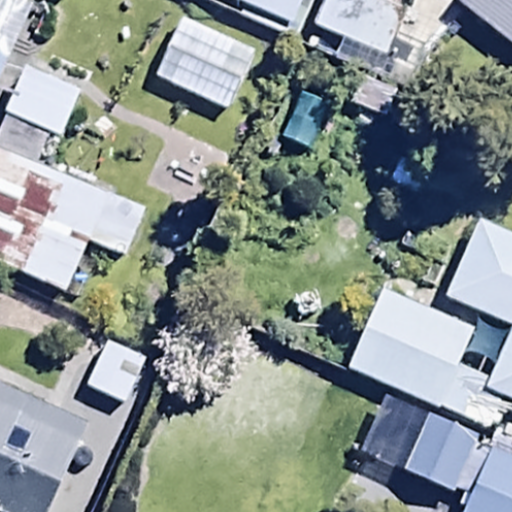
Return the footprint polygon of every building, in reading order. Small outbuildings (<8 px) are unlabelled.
[(289,40),(305,0),(225,0),(237,5),(232,16),(289,40)] [(384,0),(314,0),(305,26),(387,60),(408,10),(384,0)] [(511,0),(452,0),(511,49),(511,0)] [(256,50),(170,12),(144,71),(229,109),(256,50)] [(0,63),(10,43),(0,37),(0,63)] [(0,100),(0,205),(86,244),(118,259),(139,213),(32,163),(46,134),(58,140),(81,90),(18,61),(0,100)] [(0,205),(0,267),(62,295),(86,244),(0,205)] [(483,430),(500,393),(511,398),(511,235),(473,218),(439,294),(507,324),(483,379),(451,364),(467,330),(378,290),(343,367),(483,430)] [(144,356),(100,336),(79,385),(123,404),(144,356)] [(44,511),(84,425),(0,386),(0,511),(44,511)] [(511,511),(511,454),(485,442),(452,511),(511,511)]
